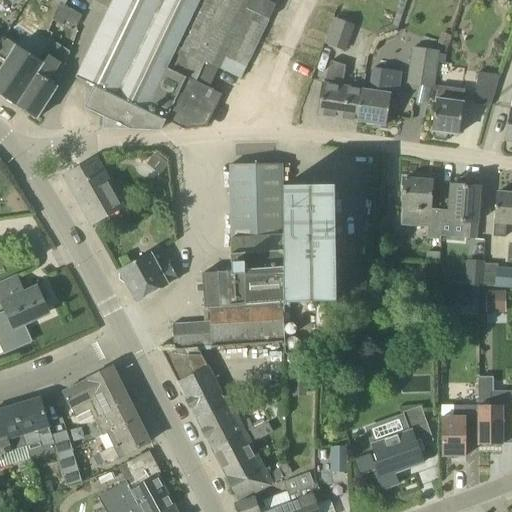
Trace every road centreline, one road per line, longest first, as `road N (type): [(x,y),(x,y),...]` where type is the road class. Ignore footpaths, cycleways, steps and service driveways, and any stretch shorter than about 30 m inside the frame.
road 1 (residential): [(511,166),(301,137),(196,144)]
road 2 (residential): [(124,341),(187,293),(200,231),(196,144)]
road 3 (unclassified): [(124,341),(19,152)]
road 4 (unclassified): [(214,511),(124,341)]
road 5 (residential): [(196,144),(19,152)]
road 6 (residential): [(0,393),(124,341)]
